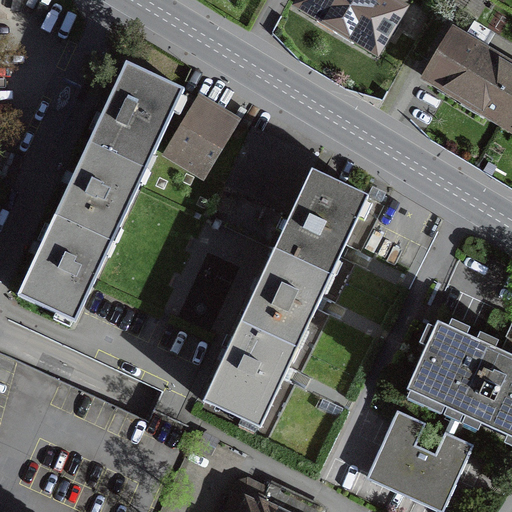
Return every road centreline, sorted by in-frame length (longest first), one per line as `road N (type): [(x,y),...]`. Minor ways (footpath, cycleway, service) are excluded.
road 1 (residential): [(243,64),(511,225)]
road 2 (unknown): [(321,109),(198,376)]
road 3 (residential): [(0,249),(115,0)]
road 4 (residential): [(134,0),(243,64)]
